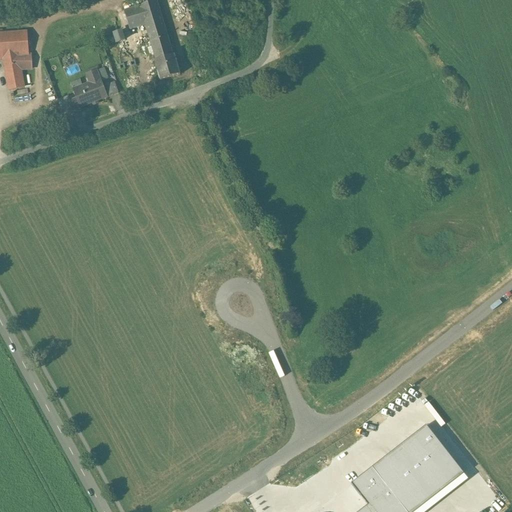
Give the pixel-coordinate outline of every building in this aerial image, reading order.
[(157,1),(124,11),(130,30),(145,26),(156,61),(154,62),(161,81),(180,75),(175,56),(173,57),(157,1)] [(27,32),(0,34),(0,58),(3,58),(4,66),(9,64),(15,90),(24,88),(18,57),(28,56),(27,32)] [(116,44),(126,42),(125,32),(115,33),(116,44)] [(76,98),(70,101),(76,114),(82,112),(81,107),(107,97),(107,96),(112,94),(113,97),(119,94),(115,83),(109,86),(109,87),(104,89),(97,71),(87,76),(91,86),(74,92),(76,98)] [(351,489),(368,510),(365,511),(420,511),(464,478),(426,430),(351,489)]
